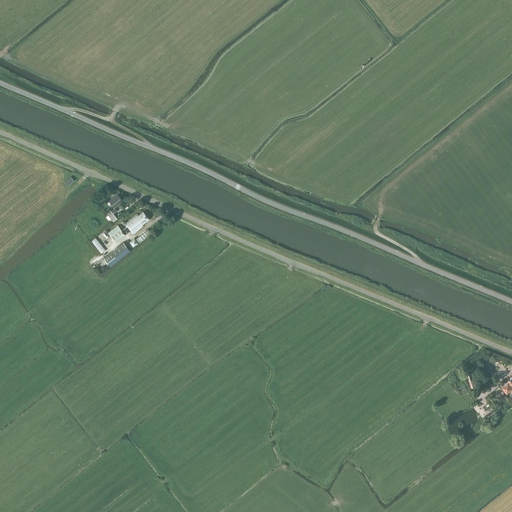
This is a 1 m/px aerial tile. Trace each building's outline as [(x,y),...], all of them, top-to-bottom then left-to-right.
[(71,176),(64,182),(68,186),(74,180),(71,176)] [(112,199),(109,201),(113,206),(110,209),(113,214),(117,211),(115,208),(120,204),(119,203),(120,202),(123,200),(121,198),(121,197),(120,196),(119,195),(117,193),(111,198),(112,199)] [(110,209),(106,213),(108,215),(113,222),(117,218),(113,214),(110,209)] [(137,214),(125,224),(133,234),(144,226),(143,224),(149,219),(143,212),(138,215),(137,214)] [(108,233),(116,242),(125,235),(118,225),(108,233)] [(148,230),(136,239),(140,243),(151,234),(148,230)] [(96,238),(91,241),(101,254),(105,250),(96,238)] [(134,238),(130,242),(130,243),(133,246),(134,247),(139,244),(134,238)] [(123,242),(104,257),(110,266),(130,250),(123,242)] [(474,366),(465,369),(471,388),(474,387),(468,371),(475,369),(474,366)] [(507,394),(511,389),(511,377),(508,381),(510,384),(509,384),(508,383),(501,388),(507,394)]
